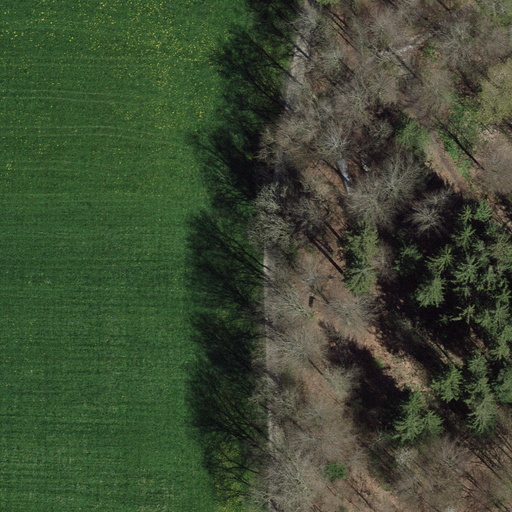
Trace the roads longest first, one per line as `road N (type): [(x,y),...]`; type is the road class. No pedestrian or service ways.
road 1 (track): [(278,511),(267,196),(320,0)]
road 2 (track): [(511,7),(299,89)]
